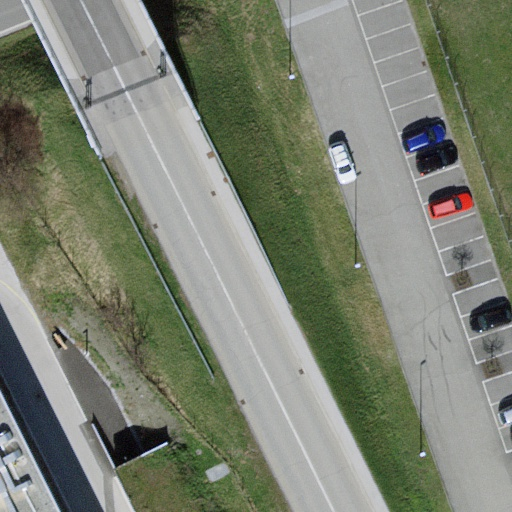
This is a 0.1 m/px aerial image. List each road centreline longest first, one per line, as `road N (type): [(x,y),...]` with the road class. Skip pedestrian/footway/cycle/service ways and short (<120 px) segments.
road 1 (residential): [(138,111),(332,511)]
road 2 (unclassified): [(83,0),(138,111)]
